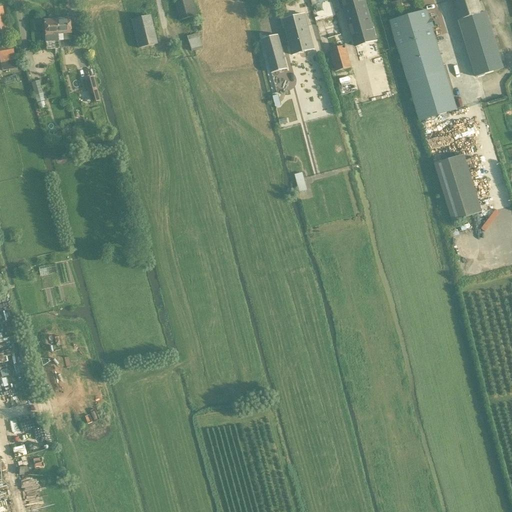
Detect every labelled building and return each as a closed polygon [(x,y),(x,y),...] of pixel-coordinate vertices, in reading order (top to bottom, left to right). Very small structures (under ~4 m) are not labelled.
[(179,21),(196,16),(191,0),(174,0),(175,1),(173,2),(179,21)] [(342,0),(356,47),(376,41),(363,0),(342,0)] [(452,0),(458,20),(482,13),(477,0),(452,0)] [(400,1),(391,3),(393,10),(402,7),(400,1)] [(338,24),(334,9),(320,12),(321,14),(313,16),(317,30),(338,24)] [(428,10),(390,21),(397,46),(399,45),(400,47),(399,47),(408,77),(421,121),(458,111),(437,45),(434,35),(428,10)] [(482,13),(458,20),(476,77),(503,69),(486,12),(482,13)] [(292,55),(314,50),(305,15),(283,20),(292,55)] [(138,49),(157,45),(150,16),(131,21),(138,49)] [(61,20),(56,20),(57,36),(61,35),(62,41),(70,40),(69,35),(70,35),(69,19),(61,20)] [(51,21),(43,21),(45,37),(46,42),(57,41),(58,41),(57,36),(56,20),(51,21)] [(191,52),(202,48),(198,33),(186,37),(191,52)] [(278,35),(262,40),(271,74),(287,69),(278,35)] [(12,46),(0,47),(0,62),(15,60),(12,46)] [(332,53),(330,53),(335,72),(351,68),(346,49),(332,53)] [(94,77),(87,80),(94,101),(102,98),(94,77)] [(39,81),(31,83),(36,103),(37,102),(43,101),(44,100),(39,81)] [(434,164),(452,222),(475,214),(457,157),(434,164)]
